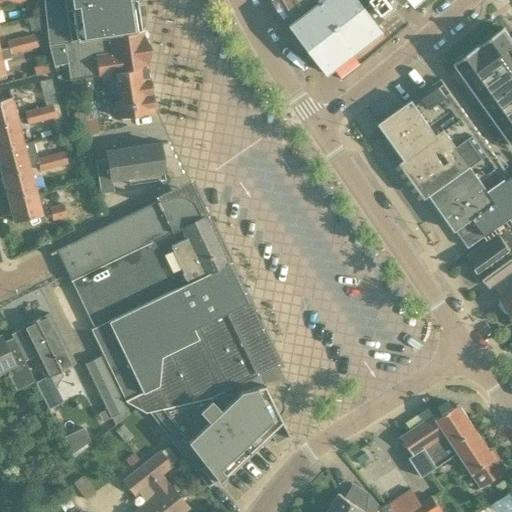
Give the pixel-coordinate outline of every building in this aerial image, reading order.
[(42,0),(48,47),(141,34),(136,0),(42,0)] [(283,0),(285,2),(296,19),(290,24),(328,73),(334,69),(343,81),(409,26),(408,24),(407,25),(397,12),(410,0),(416,7),(424,0),(283,0)] [(455,62),(453,63),(511,145),(511,38),(504,27),(490,37),(480,44),(465,55),(455,62)] [(32,34),(20,37),(23,50),(37,47),(33,34),(32,34)] [(141,34),(48,47),(53,65),(67,64),(70,82),(78,81),(114,76),(114,74),(147,70),(141,34)] [(6,41),(8,48),(10,54),(23,50),(20,37),(6,41)] [(11,57),(10,54),(8,48),(0,49),(0,74),(5,73),(1,60),(11,57)] [(46,64),(33,67),(35,75),(48,71),(46,64)] [(151,100),(147,70),(114,74),(114,76),(78,81),(80,95),(103,92),(105,105),(118,103),(120,118),(152,114),(150,100),(151,100)] [(511,177),(509,179),(491,153),(441,82),(379,126),(389,140),(381,145),(396,165),(398,164),(438,221),(444,217),(455,233),(466,249),(511,217),(511,177)] [(0,99),(0,125),(17,121),(11,97),(0,99)] [(86,103),(87,109),(81,110),(85,132),(99,130),(94,101),(86,103)] [(46,106),(38,108),(41,121),(55,117),(51,105),(46,106)] [(27,125),(41,121),(38,108),(24,112),(27,125)] [(17,121),(0,125),(0,149),(23,144),(17,121)] [(113,191),(111,180),(164,172),(159,141),(106,149),(105,150),(106,159),(95,161),(100,193),(113,191)] [(23,144),(0,149),(0,173),(0,174),(29,167),(38,164),(37,158),(32,142),(23,144)] [(64,151),(50,155),(53,167),(67,164),(64,151)] [(37,158),(38,164),(40,170),(53,167),(50,155),(37,158)] [(29,167),(0,174),(6,197),(35,190),(29,167)] [(41,214),(35,190),(6,197),(12,221),(41,214)] [(67,274),(94,329),(227,264),(216,241),(204,217),(202,218),(198,209),(196,206),(194,203),(191,201),(188,199),(185,198),(182,197),(179,197),(176,196),(171,197),(167,199),(47,258),(48,260),(58,255),(67,274)] [(63,204),(49,208),(52,220),(66,216),(63,204)] [(511,223),(508,227),(468,255),(491,289),(511,273),(511,223)] [(160,359),(194,343),(199,340),(219,330),(221,329),(216,319),(231,312),(236,309),(239,305),(243,298),(227,264),(94,329),(95,331),(91,333),(126,404),(158,388),(160,359)] [(511,291),(501,300),(502,301),(501,305),(506,311),(509,311),(511,314),(511,291)] [(49,312),(19,327),(44,378),(74,363),(49,312)] [(250,332),(221,345),(235,377),(265,363),(250,332)] [(0,373),(8,369),(11,375),(9,376),(16,390),(33,381),(12,338),(1,343),(0,340),(0,373)] [(92,381),(111,422),(125,415),(105,374),(92,381)] [(272,399),(270,400),(263,385),(149,412),(206,486),(207,485),(216,478),(218,480),(269,432),(274,442),(287,436),(287,437),(289,436),(286,430),(277,413),(278,412),(279,411),(280,410),(281,409),(281,407),(281,406),(281,404),(280,403),(279,402),(278,401),(277,400),(276,399),(275,399),(273,399),(272,399)] [(420,479),(451,459),(456,467),(463,462),(480,488),(504,472),(494,457),(492,458),(458,406),(437,420),(435,417),(400,440),(412,457),(407,460),(420,479)] [(83,428),(65,437),(72,452),(89,441),(83,428)] [(122,480),(134,495),(149,483),(157,492),(132,511),(183,511),(188,508),(168,483),(167,484),(160,475),(177,461),(167,448),(161,453),(159,451),(122,480)] [(327,511),(375,511),(378,509),(368,496),(353,486),(345,499),(339,495),(327,511)] [(411,490),(387,504),(392,511),(441,511),(432,496),(419,504),(411,490)] [(65,492),(56,497),(63,511),(73,506),(65,492)]
